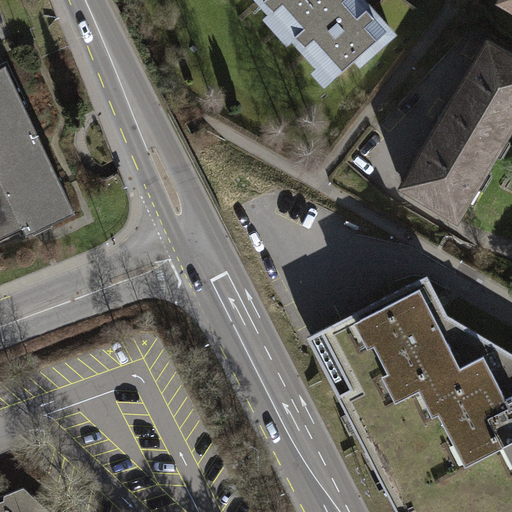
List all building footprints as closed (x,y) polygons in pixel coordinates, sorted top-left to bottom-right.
[(254,0),(330,82),(354,59),(361,65),(401,30),(373,0),(254,0)] [(511,0),(505,0),(503,5),(511,10),(511,0)] [(511,56),(492,45),(409,191),(468,225),(511,146),(511,56)] [(0,236),(69,207),(9,66),(0,69),(0,236)] [(420,280),(310,336),(399,511),(511,511),(511,358),(437,314),(420,280)] [(49,511),(24,487),(0,496),(0,511),(49,511)]
